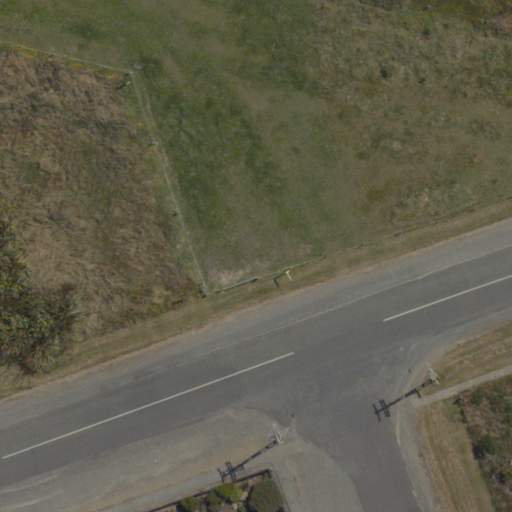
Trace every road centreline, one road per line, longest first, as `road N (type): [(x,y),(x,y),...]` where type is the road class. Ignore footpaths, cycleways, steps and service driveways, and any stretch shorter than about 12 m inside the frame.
road 1 (residential): [(0,458),(312,345)]
road 2 (residential): [(312,345),(511,276)]
road 3 (residential): [(312,345),(371,511)]
